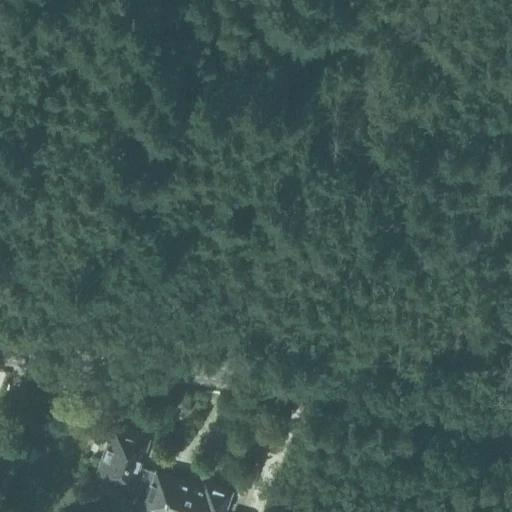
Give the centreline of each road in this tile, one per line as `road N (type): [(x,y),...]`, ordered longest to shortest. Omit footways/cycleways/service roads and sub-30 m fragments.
road 1 (unclassified): [(0,358),(511,422)]
road 2 (track): [(0,17),(376,165),(434,205)]
road 3 (unknown): [(0,135),(56,174),(154,194),(191,223),(284,231),(434,205)]
